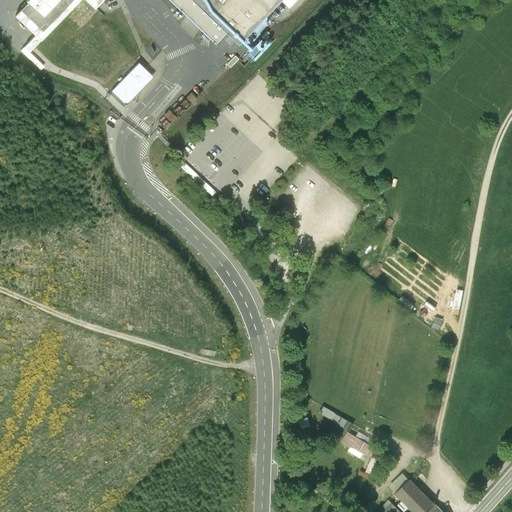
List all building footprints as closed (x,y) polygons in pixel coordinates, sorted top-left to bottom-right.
[(101,0),(27,0),(14,15),(35,35),(23,47),(29,52),(79,0),(85,0),(94,8),(101,0)] [(196,0),(170,0),(215,43),(228,29),(196,0)] [(196,0),(228,29),(234,35),(242,42),(281,1),(290,9),(298,0),(196,0)] [(139,62),(111,92),(126,106),(130,101),(154,77),(139,62)] [(369,447),(347,434),(341,444),(363,457),(369,447)] [(410,479),(396,494),(415,511),(432,511),(438,506),(410,479)] [(387,511),(400,511),(404,509),(395,501),(386,511),(387,511)]
